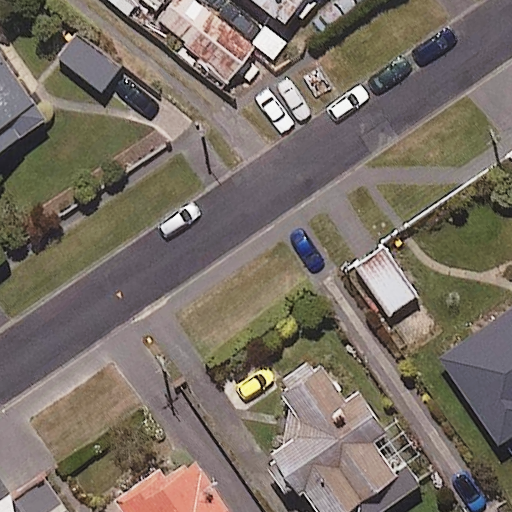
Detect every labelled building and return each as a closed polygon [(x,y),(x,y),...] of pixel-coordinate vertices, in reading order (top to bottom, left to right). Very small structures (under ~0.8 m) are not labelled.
[(254,44),(201,0),(169,0),(156,16),(227,75),(254,44)] [(293,0),(271,0),(286,11),(293,0)] [(119,66),(77,31),(59,51),(102,87),(119,66)] [(0,149),(47,118),(0,47),(0,149)] [(412,291),(382,245),(355,263),(385,308),(412,291)] [(511,291),(434,347),(495,434),(511,422),(511,291)] [(327,511),(369,511),(372,510),(373,511),(390,511),(394,509),(387,500),(428,470),(363,380),(349,390),(322,352),(283,380),(309,416),(261,450),(287,486),(301,475),(327,511)] [(234,511),(185,444),(119,492),(131,508),(124,511),(234,511)]
